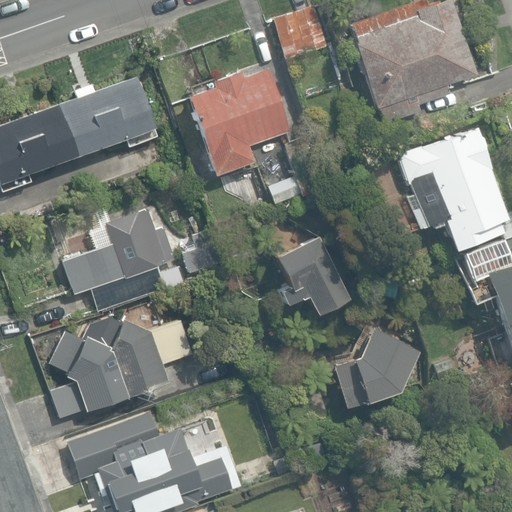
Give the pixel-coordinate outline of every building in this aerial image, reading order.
[(376,106),(381,122),(417,110),(415,104),(447,93),(444,84),(473,74),(446,0),(439,0),(435,1),(434,0),(433,0),(424,3),(422,0),(411,0),(347,22),(353,41),(350,42),(373,107),(376,106)] [(270,17),(283,58),(324,46),(311,4),(270,17)] [(287,131),(266,69),(241,77),(239,70),(209,80),(211,87),(184,96),(211,174),(251,161),(245,145),(287,131)] [(0,121),(0,181),(153,127),(134,74),(0,121)] [(474,130),(473,128),(417,147),(417,145),(395,152),(405,182),(406,181),(410,192),(402,195),(412,226),(440,217),(450,249),(499,233),(501,238),(511,234),(511,211),(503,215),(488,167),(476,130),(474,130)] [(345,137),(350,157),(381,149),(375,130),(345,137)] [(269,201),(300,190),(299,186),(324,177),(308,135),(281,144),(293,176),(264,186),(269,201)] [(87,286),(95,310),(162,287),(162,286),(181,280),(177,265),(157,271),(155,264),(172,259),(161,225),(151,228),(145,208),(141,209),(140,208),(102,220),(109,242),(59,258),(65,277),(70,292),(87,286)] [(301,293),(309,311),(344,296),(315,234),(270,254),(284,285),(275,289),(281,302),(301,293)] [(508,258),(511,256),(511,235),(502,239),(508,258)] [(181,253),(186,271),(205,265),(200,247),(181,253)] [(511,260),(482,271),(511,356),(511,260)] [(47,388),(56,416),(164,381),(158,362),(171,358),(188,352),(176,318),(145,329),(119,317),(117,320),(106,315),(85,322),(78,336),(61,328),(46,362),(77,376),(71,378),(72,380),(47,388)] [(328,364),(339,404),(393,389),(413,349),(366,325),(350,355),(328,364)] [(511,402),(505,377),(459,391),(469,423),(511,410),(511,402)] [(121,503),(124,511),(172,511),(194,504),(192,500),(226,488),(214,455),(188,464),(174,424),(153,431),(146,410),(66,438),(80,477),(93,472),(106,508),(121,503)] [(211,511),(209,503),(185,511),(211,511)]
